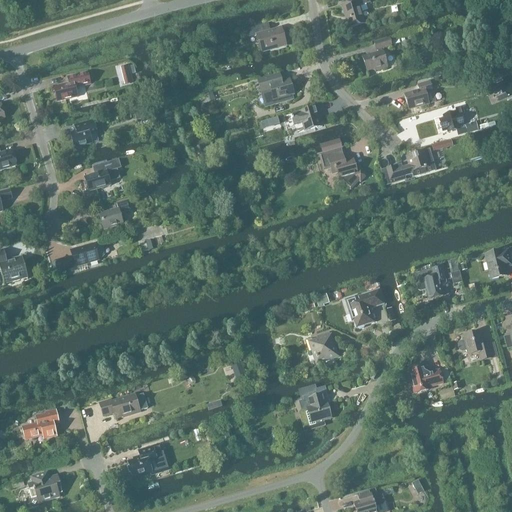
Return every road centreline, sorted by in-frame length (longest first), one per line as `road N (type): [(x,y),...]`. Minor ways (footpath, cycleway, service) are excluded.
road 1 (residential): [(316,473),(355,433),(388,363),(412,335),(447,317),(511,302)]
road 2 (residential): [(45,230),(51,172),(14,52)]
road 3 (residential): [(389,143),(330,81),(310,0)]
road 4 (residential): [(14,52),(151,12)]
road 5 (residential): [(182,511),(316,473)]
